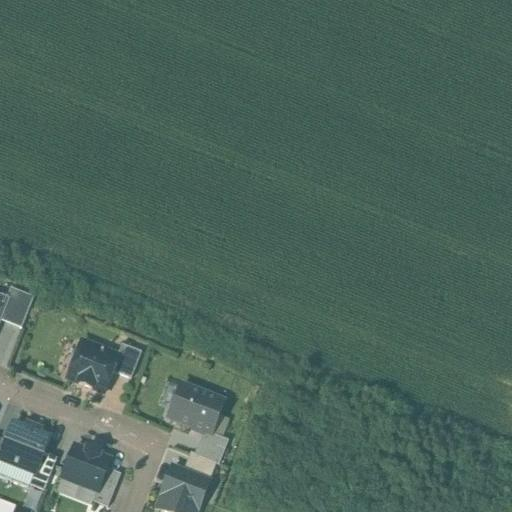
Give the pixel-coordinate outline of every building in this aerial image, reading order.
[(34,299),(11,290),(6,301),(0,320),(0,322),(21,331),(34,299)] [(119,358),(82,344),(68,381),(104,395),(119,358)] [(224,404),(182,387),(169,420),(211,437),(224,404)] [(24,430),(13,425),(0,458),(0,462),(35,477),(50,440),(40,436),(42,431),(26,425),(24,430)] [(75,448),(63,480),(98,494),(109,466),(109,462),(99,458),(101,454),(88,449),(86,453),(75,448)] [(209,484),(172,469),(161,497),(163,498),(158,511),(160,511),(196,511),(197,511),(198,511),(209,484)]
